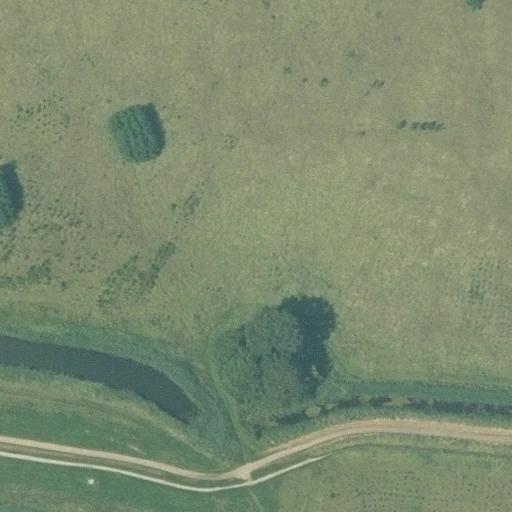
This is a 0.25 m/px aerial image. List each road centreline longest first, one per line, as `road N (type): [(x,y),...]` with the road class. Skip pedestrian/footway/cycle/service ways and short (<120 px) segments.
road 1 (unknown): [(511,441),(362,429),(214,478),(0,440)]
road 2 (track): [(268,511),(185,339)]
